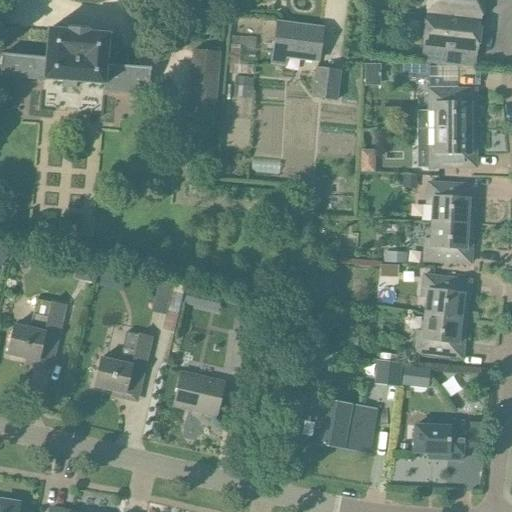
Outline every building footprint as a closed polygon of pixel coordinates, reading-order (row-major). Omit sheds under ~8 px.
[(474,69),(482,0),(428,0),(421,63),(474,69)] [(322,30),(278,24),(275,44),(272,64),(284,65),(285,57),(318,61),(322,30)] [(109,36),(48,31),(45,59),(2,56),(0,74),(0,75),(63,82),(62,87),(75,89),(76,83),(104,86),(104,92),(147,96),(148,90),(150,70),(106,66),(109,36)] [(256,39),(232,37),(229,74),(253,75),(254,66),(239,65),(240,47),(255,48),(256,39)] [(220,53),(193,51),(189,105),(215,107),(220,53)] [(429,64),(396,61),(396,69),(396,79),(429,79),(429,64)] [(340,73),(317,70),(313,98),(337,101),(340,73)] [(254,79),(236,77),(234,97),(252,99),(254,79)] [(417,130),(475,130),(475,110),(470,110),(470,91),(428,91),(428,112),(417,112),(417,130)] [(475,130),(417,130),(417,147),(428,147),(428,169),(470,169),(470,149),(475,149),(475,130)] [(361,151),(361,173),(374,173),(374,151),(361,151)] [(404,176),(403,187),(416,188),(417,177),(404,176)] [(432,206),(431,223),(472,225),(473,206),(468,206),(469,186),(428,184),(426,206),(432,206)] [(472,225),(431,223),(430,240),(424,240),(423,262),(465,264),(466,244),(471,245),(472,225)] [(0,244),(0,267),(8,258),(7,256),(14,248),(0,244)] [(406,264),(406,253),(384,252),(383,264),(406,264)] [(77,266),(73,279),(91,284),(95,270),(77,266)] [(424,316),(465,321),(468,302),(462,301),(465,281),(424,276),(421,298),(426,299),(424,316)] [(184,287),(159,281),(152,312),(165,315),(161,331),(173,333),(184,287)] [(187,288),(183,304),(196,307),(199,291),(187,288)] [(65,307),(36,301),(29,330),(13,327),(7,356),(38,363),(41,348),(55,351),(65,307)] [(465,321),(424,316),(422,333),(417,332),(414,354),(455,359),(458,339),(463,340),(465,321)] [(340,331),(338,355),(356,357),(359,333),(340,331)] [(152,339),(126,333),(119,363),(100,359),(93,388),(125,396),(128,380),(141,383),(152,339)] [(253,344),(234,342),(230,370),(249,373),(253,344)] [(399,363),(378,361),(374,384),(399,388),(402,364),(399,363)] [(404,367),(401,387),(428,390),(430,370),(404,367)] [(223,385),(181,375),(173,407),(216,417),(223,385)] [(376,411),(319,401),(315,424),(311,444),(360,453),(362,440),(371,441),(376,411)] [(463,423),(430,422),(430,427),(414,427),(413,453),(435,455),(435,460),(462,461),(463,423)] [(16,511),(18,505),(0,502),(0,503),(0,511),(16,511)]
